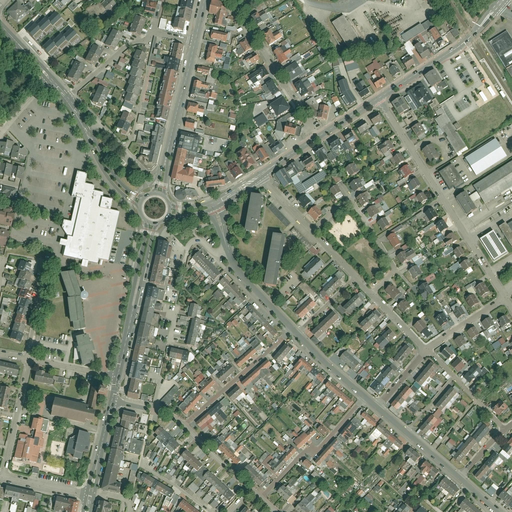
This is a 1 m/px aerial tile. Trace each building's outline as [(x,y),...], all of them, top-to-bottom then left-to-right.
[(27,9),(18,0),(16,0),(8,8),(17,18),(27,9)] [(61,9),(70,0),(57,0),(55,3),(61,9)] [(117,11),(106,0),(99,7),(97,4),(90,10),(88,8),(83,11),(89,17),(92,14),(97,20),(104,13),(108,18),(117,11)] [(176,16),(173,31),(181,32),(184,18),(187,19),(191,0),(183,0),(179,17),(176,16)] [(211,0),(210,6),(217,7),(213,24),(222,26),(226,7),(220,6),(220,0),(211,0)] [(58,15),(62,19),(40,40),(53,54),(79,30),(67,18),(78,7),(73,2),(58,15)] [(154,16),(157,4),(148,2),(145,14),(154,16)] [(258,26),(270,18),(264,9),(258,13),(256,9),(249,13),(258,26)] [(361,42),(339,11),(329,17),(351,49),(361,42)] [(276,21),(278,20),(276,17),(270,21),(274,27),(278,24),(276,21)] [(146,22),(136,18),(129,33),(139,37),(146,22)] [(167,30),(167,27),(165,26),(167,20),(160,19),(159,28),(167,30)] [(406,40),(431,24),(429,20),(419,26),(417,22),(401,32),(406,40)] [(459,32),(453,26),(447,31),(453,38),(459,32)] [(276,40),(268,28),(262,32),(270,44),(276,40)] [(435,42),(442,38),(436,28),(429,32),(432,37),(430,38),(433,41),(434,40),(435,42)] [(228,34),(211,30),(209,38),(226,42),(228,34)] [(511,38),(507,31),(490,43),(511,77),(511,38)] [(122,37),(112,32),(105,46),(115,51),(122,37)] [(242,35),(236,39),(244,52),(251,48),(242,35)] [(444,41),(442,38),(435,42),(436,44),(433,46),(436,50),(447,44),(445,40),(444,41)] [(84,58),(93,63),(101,47),(92,42),(84,58)] [(216,45),(208,43),(204,61),(212,62),(216,45)] [(429,53),(423,43),(414,49),(420,59),(429,53)] [(167,122),(183,46),(175,45),(171,59),(169,59),(166,71),(166,70),(155,119),(167,122)] [(288,58),(280,45),(273,49),(282,62),(288,58)] [(143,63),(146,56),(136,51),(132,59),(134,60),(131,68),(133,68),(129,76),(131,77),(128,84),(129,85),(126,93),(128,93),(124,102),(135,107),(138,98),(136,97),(140,90),(138,89),(142,81),(140,80),(144,73),(142,72),(145,64),(143,63)] [(252,51),(239,60),(244,68),(258,60),(252,51)] [(222,60),(225,60),(223,69),(228,70),(231,58),(229,58),(230,54),(226,53),(225,58),(222,57),(222,60)] [(416,61),(412,54),(401,61),(405,68),(416,61)] [(352,56),(342,60),(345,67),(354,63),(352,56)] [(120,58),(117,65),(115,64),(113,67),(120,70),(121,67),(123,68),(126,60),(120,58)] [(83,65),(72,60),(65,75),(75,80),(83,65)] [(367,68),(370,74),(377,69),(378,71),(381,69),(375,61),(372,63),(373,64),(367,68)] [(398,72),(392,62),(385,67),(391,77),(398,72)] [(260,65),(246,74),(252,83),(265,74),(260,65)] [(207,74),(208,69),(197,67),(195,73),(204,75),(202,81),(212,83),(214,76),(207,74)] [(299,74),(294,67),(288,71),(293,78),(299,74)] [(441,79),(435,70),(424,77),(430,86),(441,79)] [(112,81),(114,74),(107,71),(104,77),(112,81)] [(385,80),(380,74),(370,80),(374,87),(385,80)] [(106,89),(108,84),(94,78),(92,82),(106,89)] [(302,78),(296,83),(303,94),(309,89),(302,78)] [(201,81),(195,80),(191,96),(197,98),(201,81)] [(277,90),(271,80),(261,86),(267,96),(277,90)] [(442,87),(443,89),(448,86),(444,81),(437,84),(439,88),(442,87)] [(369,90),(365,83),(356,89),(360,96),(369,90)] [(346,84),(340,88),(350,103),(356,99),(346,84)] [(432,98),(422,84),(411,91),(408,86),(403,90),(416,108),(421,105),(417,99),(423,96),(427,101),(432,98)] [(109,93),(98,88),(91,103),(102,108),(109,93)] [(321,100),(315,91),(305,98),(310,106),(312,104),(316,110),(316,115),(327,117),(329,102),(321,100)] [(401,97),(391,103),(399,116),(409,110),(401,97)] [(283,98),(270,106),(278,118),(291,109),(283,98)] [(331,101),(336,108),(341,105),(336,98),(331,101)] [(450,158),(468,147),(438,100),(431,105),(439,118),(435,120),(442,129),(436,133),(439,137),(443,134),(454,150),(448,154),(450,158)] [(215,112),(216,106),(213,105),(214,101),(209,101),(207,110),(215,112)] [(196,113),(198,103),(190,102),(188,112),(196,113)] [(373,124),(382,119),(378,112),(369,117),(373,124)] [(133,118),(123,114),(116,129),(127,134),(133,118)] [(285,116),(278,121),(276,131),(299,137),(301,128),(286,124),(288,121),(285,116)] [(362,133),(370,128),(365,121),(357,127),(362,134),(362,133)] [(410,127),(415,136),(425,129),(420,121),(410,127)] [(184,130),(193,132),(194,124),(186,122),(184,130)] [(157,166),(166,130),(146,125),(145,132),(155,134),(148,164),(157,166)] [(255,137),(252,139),(256,145),(265,140),(258,129),(255,130),(256,132),(253,134),(255,137)] [(352,130),(345,135),(349,141),(357,136),(352,130)] [(138,131),(136,143),(144,144),(145,139),(143,138),(144,132),(138,131)] [(194,141),(196,135),(189,133),(189,135),(183,134),(173,182),(191,186),(193,179),(199,181),(201,172),(195,171),(198,160),(200,161),(202,156),(216,160),(218,153),(207,150),(209,144),(194,141)] [(474,175),(507,154),(495,136),(462,156),(474,175)] [(331,143),(336,150),(343,145),(344,144),(339,137),(331,143)] [(15,147),(16,141),(1,138),(0,141),(0,155),(3,156),(5,147),(11,148),(9,158),(16,159),(17,154),(25,156),(25,154),(25,150),(24,149),(15,147)] [(377,146),(381,154),(393,147),(389,139),(377,146)] [(266,147),(271,154),(281,147),(276,140),(266,147)] [(440,155),(430,141),(420,148),(430,162),(440,155)] [(254,162),(242,145),(234,152),(246,168),(254,162)] [(325,145),(314,152),(321,162),(328,158),(331,162),(338,158),(333,150),(329,152),(325,145)] [(266,157),(258,146),(252,150),(259,161),(266,157)] [(402,160),(397,153),(392,157),(397,164),(402,160)] [(307,167),(315,162),(310,155),(302,160),(307,167)] [(454,194),(459,203),(464,212),(474,206),(471,201),(479,196),(482,202),(507,187),(511,194),(511,216),(498,225),(510,245),(511,244),(511,157),(470,182),(475,189),(466,194),(463,189),(454,194)] [(14,178),(20,180),(24,167),(0,161),(0,170),(3,171),(2,176),(8,178),(10,172),(15,174),(14,178)] [(463,181),(450,161),(436,170),(450,190),(463,181)] [(236,162),(227,169),(234,177),(243,171),(236,162)] [(352,162),(345,168),(350,176),(358,170),(352,162)] [(301,171),(297,164),(278,176),(285,188),(293,183),(290,178),(301,171)] [(410,173),(405,166),(399,170),(404,177),(410,173)] [(202,187),(225,185),(224,175),(219,176),(218,168),(209,168),(210,177),(201,177),(202,187)] [(72,220),(64,221),(62,229),(68,236),(67,240),(60,239),(59,245),(65,246),(64,254),(63,258),(82,262),(80,269),(86,270),(88,263),(97,265),(102,266),(103,260),(108,261),(120,212),(110,210),(112,199),(103,197),(103,193),(94,191),(95,186),(85,183),(87,173),(77,171),(72,196),(77,197),(72,220)] [(314,174),(297,186),(302,193),(305,191),(307,195),(314,190),(311,187),(320,181),(314,174)] [(415,178),(408,182),(412,189),(419,184),(415,178)] [(403,179),(396,183),(400,189),(407,185),(403,179)] [(357,180),(351,184),(355,191),(362,187),(357,180)] [(339,192),(334,184),(328,188),(333,196),(339,192)] [(15,187),(5,187),(4,199),(15,200),(15,187)] [(187,197),(187,195),(187,194),(186,193),(185,191),(184,190),(183,190),(181,190),(180,190),(179,190),(178,191),(177,192),(176,192),(176,194),(176,195),(176,196),(176,198),(177,199),(179,201),(181,201),(182,201),(183,201),(184,200),(185,199),(186,198),(187,197)] [(364,190),(357,194),(364,204),(370,200),(364,190)] [(425,197),(421,191),(414,196),(419,202),(425,197)] [(309,201),(300,193),(295,199),(303,207),(309,201)] [(252,196),(249,214),(261,215),(263,198),(252,196)] [(367,208),(372,216),(381,210),(376,202),(367,208)] [(274,203),(270,207),(287,224),(291,220),(274,203)] [(320,213),(312,205),(306,211),(313,219),(320,213)] [(0,222),(10,225),(13,211),(0,208),(0,222)] [(430,221),(436,217),(432,210),(426,214),(430,221)] [(261,215),(249,214),(246,232),(258,234),(261,215)] [(382,215),(376,219),(381,227),(387,223),(382,215)] [(448,228),(441,219),(436,223),(442,232),(448,228)] [(425,233),(435,226),(433,223),(423,230),(425,233)] [(315,248),(292,225),(287,230),(310,253),(315,248)] [(0,247),(5,248),(9,230),(0,228),(0,247)] [(455,240),(450,233),(445,236),(450,244),(455,240)] [(401,241),(395,234),(388,240),(394,247),(401,241)] [(275,237),(272,253),(284,255),(287,239),(275,237)] [(170,240),(160,238),(150,281),(165,284),(166,279),(162,278),(170,240)] [(463,253),(458,245),(452,249),(457,257),(463,253)] [(404,249),(398,255),(404,262),(410,257),(418,266),(422,263),(412,251),(408,254),(404,249)] [(215,280),(222,273),(199,250),(192,257),(215,280)] [(269,270),(281,272),(284,255),(272,253),(269,270)] [(327,263),(320,257),(306,270),(313,277),(327,263)] [(471,266),(466,258),(460,262),(465,269),(471,266)] [(18,301),(21,301),(11,338),(20,341),(30,302),(29,302),(31,293),(28,292),(31,282),(29,282),(31,274),(29,274),(31,265),(21,262),(19,271),(21,271),(19,280),(21,280),(18,289),(21,290),(18,301)] [(449,268),(450,271),(452,270),(453,272),(461,268),(458,263),(449,268)] [(415,278),(421,273),(415,265),(408,270),(415,278)] [(278,288),(281,272),(269,270),(266,286),(278,288)] [(83,322),(80,297),(82,299),(83,300),(86,299),(87,298),(88,296),(87,293),(85,291),(83,291),(82,292),(80,294),(79,294),(72,271),(61,274),(68,299),(66,299),(70,324),(72,324),(73,332),(86,329),(84,321),(83,322)] [(337,274),(321,289),(327,296),(343,281),(337,274)] [(246,299),(225,278),(220,283),(241,304),(246,299)] [(434,292),(426,280),(420,284),(425,290),(422,293),(424,296),(426,298),(434,292)] [(471,293),(474,291),(472,288),(477,285),(475,282),(467,286),(471,293)] [(483,283),(476,288),(481,297),(489,292),(483,283)] [(159,288),(150,286),(132,363),(147,366),(150,350),(145,349),(147,342),(153,343),(159,316),(155,315),(156,308),(162,310),(163,304),(156,303),(159,288)] [(383,291),(393,301),(398,296),(389,286),(383,291)] [(345,306),(352,313),(364,301),(357,294),(345,306)] [(478,304),(473,295),(466,300),(471,308),(478,304)] [(0,314),(1,315),(0,320),(0,322),(6,323),(8,311),(6,311),(8,299),(2,298),(0,309),(0,314)] [(311,298),(296,313),(303,319),(318,304),(311,298)] [(397,304),(403,310),(408,305),(402,299),(397,304)] [(281,308),(284,310),(289,303),(287,301),(281,308)] [(187,317),(192,319),(187,343),(195,345),(201,320),(196,319),(199,306),(190,304),(187,317)] [(465,315),(458,304),(452,308),(458,319),(465,315)] [(276,339),(281,334),(251,305),(246,310),(276,339)] [(341,320),(333,312),(313,333),(320,340),(341,320)] [(374,312),(362,325),(369,331),(381,319),(374,312)] [(508,321),(504,313),(495,318),(499,325),(508,321)] [(442,314),(435,318),(441,327),(448,322),(442,314)] [(487,315),(480,320),(483,325),(485,328),(493,324),(487,315)] [(178,320),(177,324),(186,326),(188,318),(181,316),(180,320),(178,320)] [(427,325),(419,317),(413,322),(421,331),(427,325)] [(465,329),(470,337),(477,333),(472,325),(465,329)] [(390,329),(378,341),(385,349),(397,336),(390,329)] [(486,331),(480,334),(485,344),(491,341),(486,331)] [(460,332),(452,338),(457,346),(466,341),(460,332)] [(84,335),(75,337),(77,347),(76,347),(77,353),(79,352),(82,366),(91,364),(90,362),(94,362),(91,352),(94,351),(92,341),(89,342),(88,335),(84,336),(84,335)] [(250,342),(253,345),(236,361),(239,365),(263,342),(257,335),(250,342)] [(494,350),(501,346),(498,341),(491,345),(494,350)] [(286,342),(272,356),(279,362),(292,347),(286,342)] [(210,354),(217,347),(213,343),(206,350),(210,354)] [(446,344),(439,351),(445,357),(452,351),(446,344)] [(413,352),(406,346),(394,358),(401,365),(413,352)] [(189,362),(190,352),(172,348),(170,358),(189,362)] [(236,358),(240,353),(236,348),(231,353),(236,358)] [(354,371),(360,365),(345,352),(339,359),(354,371)] [(316,388),(325,377),(301,355),(292,365),(297,370),(302,366),(315,378),(311,383),(316,388)] [(269,357),(244,380),(249,385),(259,376),(267,384),(273,378),(264,368),(272,361),(269,357)] [(465,366),(458,359),(451,366),(457,373),(465,366)] [(475,362),(462,374),(468,380),(475,373),(479,376),(487,368),(484,364),(480,367),(475,362)] [(147,366),(132,363),(129,379),(132,379),(143,382),(144,375),(148,376),(149,373),(145,372),(147,366)] [(236,369),(231,363),(218,376),(223,381),(236,369)] [(438,370),(431,363),(416,379),(423,386),(438,370)] [(20,367),(1,364),(0,369),(0,373),(18,376),(20,367)] [(275,370),(276,371),(279,369),(275,364),(269,369),(272,373),(275,370)] [(381,395),(401,372),(394,365),(373,388),(381,395)] [(283,369),(287,372),(285,375),(288,377),(292,371),(285,366),(283,369)] [(209,377),(215,371),(211,367),(205,374),(209,377)] [(366,368),(365,370),(363,368),(357,373),(364,379),(368,374),(367,373),(369,370),(366,368)] [(52,385),(55,375),(37,371),(34,381),(52,385)] [(447,380),(450,377),(445,372),(442,374),(447,380)] [(220,382),(214,376),(201,388),(206,394),(220,382)] [(138,400),(143,382),(132,379),(128,398),(138,400)] [(323,385),(346,405),(351,399),(328,379),(323,385)] [(12,381),(3,380),(0,396),(0,406),(6,408),(12,381)] [(228,393),(233,399),(245,389),(239,382),(228,393)] [(479,394),(485,389),(478,382),(472,388),(479,394)] [(415,392),(408,386),(392,404),(399,410),(415,392)] [(54,398),(50,416),(84,423),(85,420),(92,421),(98,395),(106,397),(108,389),(98,387),(98,388),(92,387),(87,406),(54,398)] [(178,391),(174,387),(159,401),(163,405),(178,391)] [(442,412),(458,393),(452,387),(436,406),(442,412)] [(316,388),(310,394),(316,399),(321,393),(316,388)] [(205,396),(199,390),(181,408),(187,414),(205,396)] [(504,411),(508,408),(499,399),(490,408),(497,414),(502,409),(504,411)] [(224,407),(220,402),(196,422),(200,428),(224,407)] [(413,403),(408,409),(415,415),(420,409),(413,403)] [(365,409),(360,415),(371,425),(376,420),(365,409)] [(104,489),(105,489),(119,493),(121,481),(116,480),(120,467),(130,469),(131,462),(121,460),(126,437),(134,439),(138,424),(134,423),(136,416),(125,413),(122,426),(120,425),(104,489)] [(347,431),(353,424),(356,426),(360,421),(352,414),(347,420),(349,421),(339,433),(337,431),(335,434),(344,442),(351,434),(347,431)] [(428,434),(440,420),(432,414),(420,428),(428,434)] [(20,435),(14,458),(37,463),(40,448),(42,448),(44,440),(42,440),(44,432),(46,433),(49,421),(39,418),(38,420),(34,419),(31,429),(34,430),(33,433),(32,432),(31,435),(32,435),(32,437),(20,435)] [(398,446),(402,440),(379,421),(375,426),(398,446)] [(471,435),(469,434),(452,455),(459,460),(476,440),(477,441),(489,427),(483,422),(471,435)] [(327,431),(321,426),(317,430),(323,436),(327,431)] [(175,451),(180,445),(162,428),(156,434),(175,451)] [(292,441),(299,447),(311,434),(305,428),(292,441)] [(79,431),(76,441),(69,439),(66,454),(71,455),(70,458),(81,460),(83,452),(87,453),(90,442),(88,442),(90,434),(79,431)] [(511,433),(500,447),(504,451),(505,452),(511,443),(511,433)] [(281,439),(286,443),(290,438),(285,434),(281,439)] [(241,457),(218,436),(212,442),(235,463),(241,457)] [(338,441),(332,436),(312,460),(318,464),(338,441)] [(440,436),(434,443),(437,445),(442,439),(440,436)] [(137,454),(139,441),(132,439),(129,452),(137,454)] [(446,445),(451,449),(455,443),(450,439),(446,445)] [(286,459),(294,450),(288,444),(279,453),(286,459)] [(420,455),(408,445),(402,451),(414,461),(420,455)] [(497,445),(473,474),(480,480),(504,451),(500,447),(497,445)] [(198,472),(204,465),(186,448),(180,455),(198,472)] [(274,473),(283,462),(278,457),(274,461),(263,450),(257,457),(274,473)] [(152,461),(156,454),(149,451),(146,457),(152,461)] [(304,462),(302,460),(300,462),(302,465),(303,464),(309,469),(313,465),(307,459),(304,462)] [(329,460),(325,464),(334,474),(338,471),(334,466),(329,460)] [(438,471),(426,460),(421,466),(433,477),(438,471)] [(265,480),(248,464),(242,470),(260,485),(265,480)] [(236,495),(210,471),(204,477),(230,502),(236,495)] [(415,477),(418,479),(413,484),(417,487),(424,479),(419,473),(415,477)] [(185,511),(200,511),(184,500),(184,501),(177,496),(178,495),(146,474),(141,481),(173,501),(174,499),(180,504),(178,506),(185,511)] [(438,482),(452,495),(458,489),(444,476),(438,482)] [(381,488),(380,487),(384,483),(381,480),(372,490),(376,493),(381,488)] [(193,482),(188,488),(194,494),(199,488),(193,482)] [(491,497),(499,488),(493,484),(486,492),(491,497)] [(0,501),(0,502),(2,495),(11,497),(9,507),(15,509),(17,499),(31,502),(28,511),(36,511),(40,495),(0,485),(0,501)] [(289,501),(294,495),(284,486),(279,492),(289,501)] [(200,498),(205,493),(200,489),(195,494),(200,498)] [(498,498),(511,509),(511,497),(504,491),(498,498)] [(208,493),(202,500),(207,504),(213,498),(208,493)] [(131,502),(137,504),(140,497),(134,495),(131,502)] [(481,511),(464,496),(458,503),(467,511),(481,511)] [(65,511),(77,511),(79,502),(68,499),(56,497),(53,511),(56,511),(58,511),(59,511),(65,511)] [(210,506),(214,509),(219,504),(214,500),(210,506)] [(108,511),(110,505),(99,502),(96,511),(108,511)] [(299,511),(311,511),(312,511),(302,503),(296,509),(299,511)]
